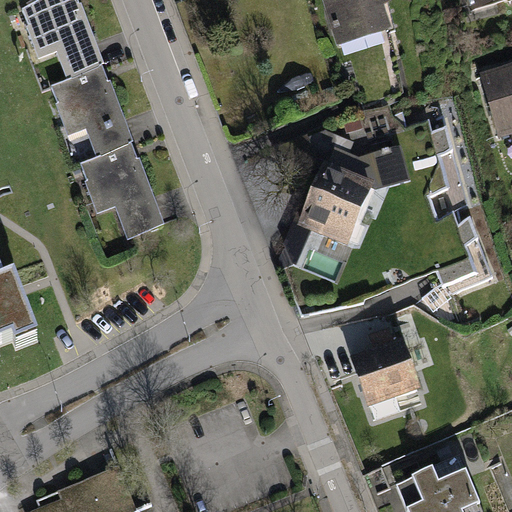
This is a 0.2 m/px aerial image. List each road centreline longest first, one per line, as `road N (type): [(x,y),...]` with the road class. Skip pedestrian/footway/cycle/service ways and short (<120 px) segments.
road 1 (residential): [(139,0),(259,305)]
road 2 (residential): [(0,447),(33,446),(233,335),(259,305)]
road 3 (residential): [(259,305),(220,308),(17,414),(0,437)]
road 4 (residential): [(259,305),(346,511)]
